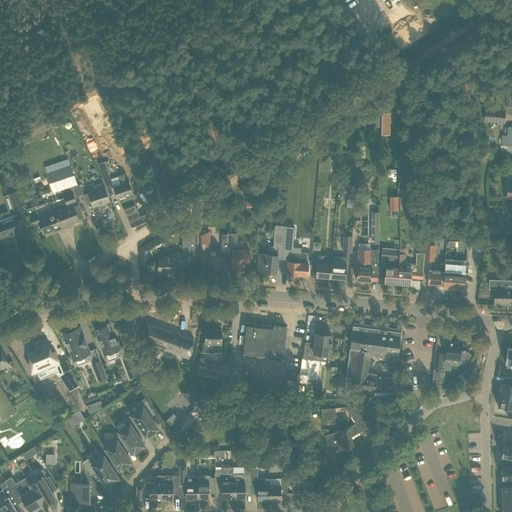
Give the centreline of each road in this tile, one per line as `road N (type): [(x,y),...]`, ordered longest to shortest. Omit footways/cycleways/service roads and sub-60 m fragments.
road 1 (track): [(188,208),(510,0)]
road 2 (tertiary): [(497,324),(241,294)]
road 3 (unclassified): [(325,511),(388,441),(433,405),(485,393)]
